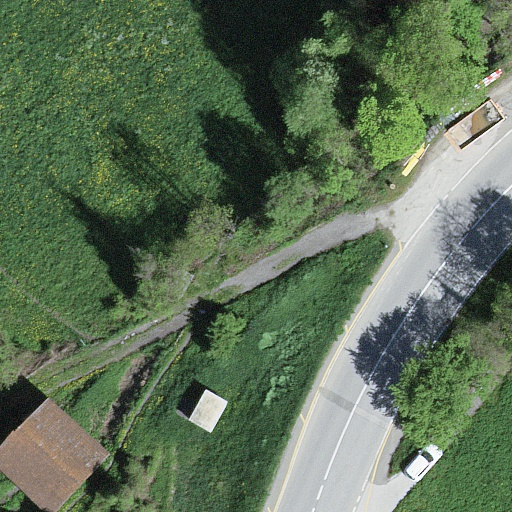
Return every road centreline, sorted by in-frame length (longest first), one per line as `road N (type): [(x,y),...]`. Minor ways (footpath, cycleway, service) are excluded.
road 1 (track): [(54,386),(344,228),(427,209),(477,223)]
road 2 (secondary): [(314,511),(354,409),(437,273),(511,189)]
